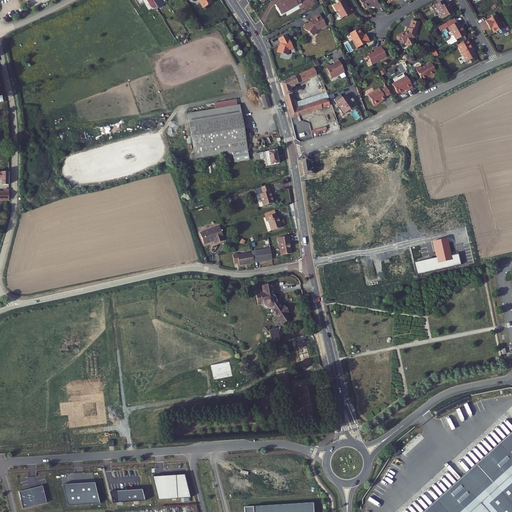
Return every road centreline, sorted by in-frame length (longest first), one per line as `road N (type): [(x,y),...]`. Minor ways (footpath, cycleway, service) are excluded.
road 1 (unclassified): [(309,262),(243,275),(181,268),(29,301)]
road 2 (residential): [(292,151),(495,62)]
road 3 (unclassified): [(0,264),(13,207),(14,129),(0,49)]
road 4 (residential): [(187,450),(2,462)]
road 5 (tertiary): [(292,151),(261,46),(232,0)]
road 6 (tertiary): [(340,404),(309,262)]
road 7 (residential): [(309,262),(447,234)]
